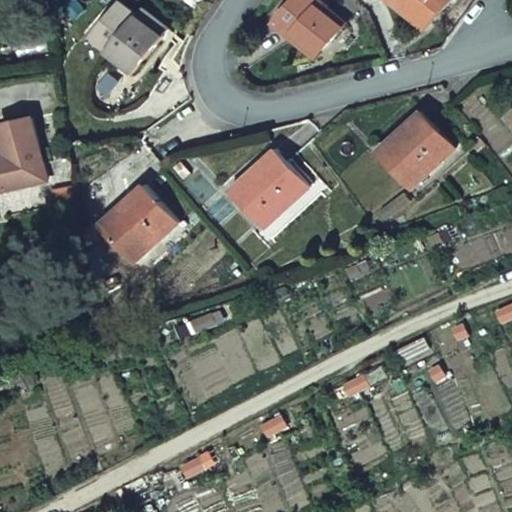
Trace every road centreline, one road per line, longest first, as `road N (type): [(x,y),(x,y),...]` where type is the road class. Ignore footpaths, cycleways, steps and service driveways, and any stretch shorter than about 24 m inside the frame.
road 1 (track): [(511,283),(247,403),(116,481),(43,511)]
road 2 (residential): [(232,102),(261,111),(511,44)]
